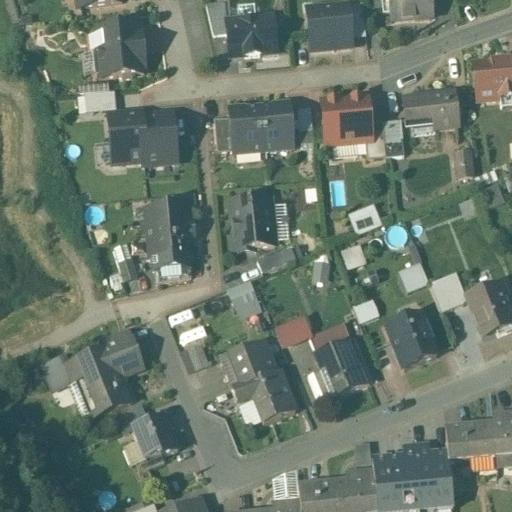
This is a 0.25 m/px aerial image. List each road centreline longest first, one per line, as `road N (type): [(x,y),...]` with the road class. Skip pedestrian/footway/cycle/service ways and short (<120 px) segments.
road 1 (residential): [(511,369),(222,487),(146,305)]
road 2 (residential): [(511,21),(378,73),(182,93),(169,11)]
